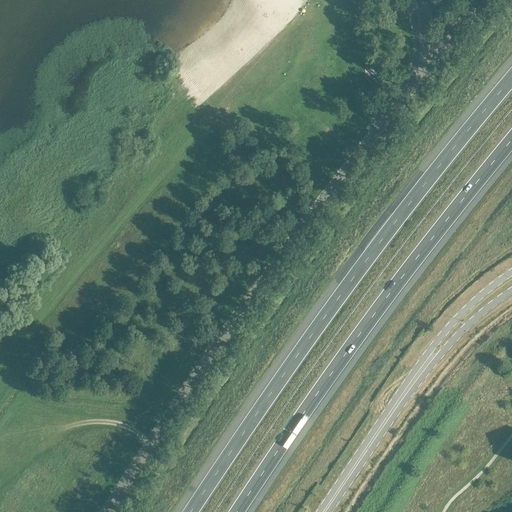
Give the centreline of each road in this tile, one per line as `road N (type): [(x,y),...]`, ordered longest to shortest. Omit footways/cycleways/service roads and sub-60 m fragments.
road 1 (motorway): [(511,80),(259,395),(184,511)]
road 2 (motorway): [(243,511),(421,252),(511,139)]
road 3 (secondary): [(511,272),(450,324),(408,389)]
road 4 (secondary): [(324,511),(408,389)]
road 5 (secondary): [(408,389),(462,329),(511,290)]
